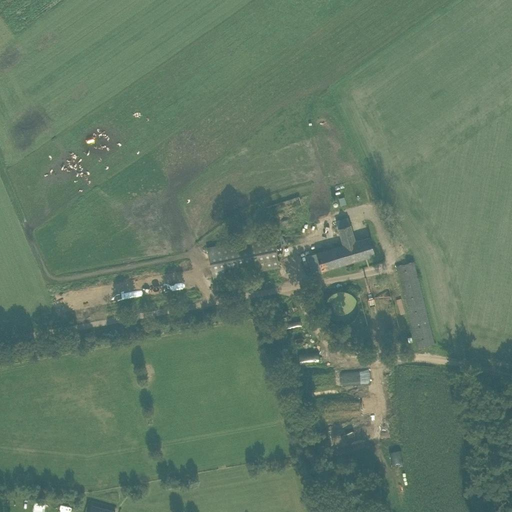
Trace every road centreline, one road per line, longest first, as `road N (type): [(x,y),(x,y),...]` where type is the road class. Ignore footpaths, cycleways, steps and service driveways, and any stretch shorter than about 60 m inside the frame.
road 1 (track): [(294,288),(0,341)]
road 2 (track): [(511,376),(438,358),(336,351),(294,288)]
